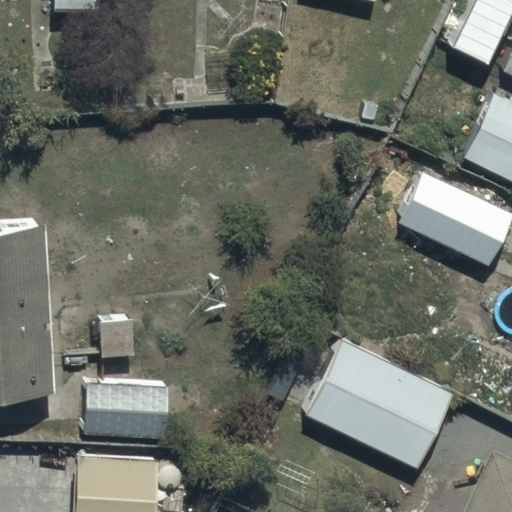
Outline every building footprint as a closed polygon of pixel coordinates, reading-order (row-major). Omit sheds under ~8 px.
[(511,41),(498,69),(511,75),(511,41)] [(511,98),(488,88),(457,156),(511,181),(511,98)] [(509,212),(419,168),(398,211),(488,255),(509,212)] [(41,222),(0,224),(0,397),(50,395),(41,222)] [(415,467),(453,392),(337,334),(300,409),(415,467)] [(173,384),(81,382),(81,432),(164,433),(164,410),(173,410),(173,384)] [(155,458),(70,454),(66,511),(153,511),(155,484),(156,485),(157,485),(158,486),(158,487),(159,487),(160,488),(161,488),(163,488),(164,488),(165,488),(166,488),(167,488),(168,488),(169,488),(170,487),(171,487),(172,486),(173,485),(174,485),(174,484),(175,483),(176,482),(176,481),(177,480),(177,479),(177,478),(177,477),(177,476),(177,475),(177,474),(177,473),(176,471),(176,470),(176,469),(175,469),(174,468),(174,467),(173,466),(172,465),(171,465),(170,464),(169,464),(168,464),(167,463),(166,463),(165,463),(164,463),(162,463),(161,464),(160,464),(159,464),(158,465),(157,466),(156,467),(155,458)] [(511,511),(511,473),(498,467),(477,511),(511,511)]
